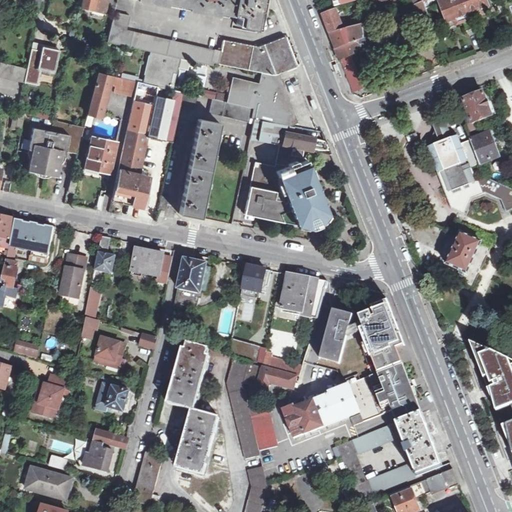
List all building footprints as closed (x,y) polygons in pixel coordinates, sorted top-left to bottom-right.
[(39,8),(41,0),(27,0),(27,5),(39,8)] [(82,0),(81,7),(103,12),(105,0),(82,0)] [(136,0),(216,16),(217,12),(231,15),(234,0),(136,0)] [(234,0),(231,15),(238,16),(237,25),(258,29),(263,4),(263,0),(234,0)] [(422,0),(423,3),(426,11),(433,8),(430,1),(432,0),(435,0),(437,2),(440,0),(422,0)] [(461,0),(446,0),(439,3),(448,24),(454,22),(456,27),(462,24),(466,33),(474,30),(470,21),(467,14),(461,0)] [(461,0),(467,14),(470,21),(484,15),(482,10),(489,7),(485,0),(461,0)] [(426,11),(423,3),(413,7),(418,19),(428,15),(426,11)] [(330,34),(362,25),(361,18),(361,19),(341,24),(340,21),(336,10),(323,15),(330,34)] [(115,12),(107,43),(150,52),(180,59),(213,66),(214,63),(211,62),(213,51),(126,31),(129,15),(115,12)] [(340,21),(341,24),(361,19),(361,18),(361,15),(340,21)] [(362,25),(330,34),(336,49),(337,52),(339,58),(340,60),(341,60),(345,58),(345,61),(347,61),(350,70),(360,66),(356,54),(360,52),(376,50),(376,39),(375,36),(368,36),(369,39),(363,40),(363,35),(366,35),(367,33),(366,23),(364,24),(362,25)] [(258,47),(223,40),(221,51),(219,64),(261,73),(275,75),(297,67),(295,62),(285,37),(258,47)] [(55,75),(60,49),(32,44),(25,82),(37,85),(40,72),(55,75)] [(221,51),(214,50),(213,51),(211,62),(214,63),(219,64),(221,51)] [(150,52),(143,84),(169,89),(173,73),(176,74),(180,59),(150,52)] [(345,58),(341,60),(342,63),(348,79),(353,93),(369,87),(360,66),(350,70),(347,61),(345,61),(345,58)] [(27,68),(0,62),(0,76),(24,82),(27,68)] [(92,115),(102,117),(110,85),(112,76),(98,73),(87,113),(92,115)] [(275,75),(261,73),(259,83),(233,77),(227,103),(253,108),(251,118),(255,119),(263,120),(287,125),(291,125),(294,124),(275,75)] [(117,78),(116,86),(114,92),(135,97),(138,82),(117,78)] [(143,84),(138,82),(135,97),(118,170),(139,174),(147,137),(173,142),(181,107),(184,93),(169,89),(143,84)] [(223,101),(225,94),(203,89),(201,96),(223,101)] [(463,100),(472,121),(473,124),(492,117),(482,92),(463,100)] [(198,96),(184,93),(181,107),(195,109),(198,96)] [(227,103),(212,99),(210,113),(254,123),(255,119),(251,118),(253,108),(227,103)] [(310,101),(308,101),(312,111),(314,110),(316,109),(312,100),(310,101)] [(196,118),(179,214),(201,218),(220,123),(196,118)] [(263,120),(255,119),(254,123),(251,139),(258,141),(263,120)] [(287,125),(263,120),(258,141),(279,145),(282,145),(285,132),(287,125)] [(435,131),(428,148),(429,151),(437,172),(440,179),(452,209),(461,213),(465,215),(469,205),(472,198),(486,193),(502,201),(507,213),(511,210),(511,189),(485,178),(475,181),(470,168),(480,164),(481,166),(500,158),(490,131),(470,139),(470,140),(461,144),(458,136),(453,138),(449,129),(446,121),(433,126),(435,131)] [(472,121),(464,124),(467,133),(476,130),(473,124),(472,121)] [(77,153),(80,142),(65,139),(66,134),(33,127),(30,143),(34,144),(33,150),(32,154),(28,171),(57,177),(60,160),(61,156),(62,150),(66,151),(77,153)] [(285,132),(282,145),(303,149),(310,151),(311,148),(313,138),(285,132)] [(418,134),(407,137),(410,144),(420,141),(418,134)] [(92,137),(86,165),(110,171),(117,142),(92,137)] [(326,140),(313,138),(311,148),(331,152),(330,150),(327,144),(326,140)] [(279,145),(275,166),(255,161),(244,214),(307,227),(308,224),(318,220),(321,222),(327,213),(316,184),(314,185),(311,179),(309,174),(310,170),(306,158),(303,158),(303,151),(303,149),(282,145),(279,145)] [(111,200),(143,206),(149,177),(139,174),(118,170),(111,200)] [(75,190),(77,181),(70,180),(68,189),(75,190)] [(158,209),(165,211),(168,197),(161,195),(158,209)] [(0,216),(0,217),(0,245),(11,248),(11,246),(16,219),(0,216)] [(16,219),(11,246),(33,251),(50,254),(55,227),(16,219)] [(474,239),(461,233),(454,249),(447,264),(453,267),(460,270),(467,274),(471,266),(474,260),(477,252),(481,243),(474,239)] [(110,238),(102,237),(99,253),(107,255),(110,238)] [(133,270),(134,270),(160,276),(164,255),(137,250),(133,270)] [(33,251),(32,256),(49,259),(50,254),(33,251)] [(99,253),(95,271),(113,275),(117,257),(107,255),(99,253)] [(80,261),(81,257),(69,255),(62,292),(71,295),(70,297),(79,300),(86,266),(79,265),(80,261)] [(178,260),(171,293),(198,298),(199,293),(205,293),(210,269),(205,269),(205,265),(178,260)] [(6,297),(11,298),(16,299),(18,289),(13,287),(18,263),(8,261),(2,286),(1,293),(1,295),(6,297)] [(243,268),(238,293),(259,297),(260,294),(266,295),(268,287),(271,273),(243,268)] [(327,282),(326,282),(319,281),(317,280),(307,278),(288,274),(286,287),(282,308),(285,309),(303,312),(302,316),(318,319),(320,311),(327,282)] [(18,289),(16,299),(11,298),(11,300),(18,302),(21,289),(18,289)] [(92,289),(87,312),(96,314),(98,306),(94,305),(97,290),(92,289)] [(195,310),(198,298),(171,293),(169,305),(195,310)] [(363,327),(355,330),(365,355),(403,340),(397,326),(394,317),(387,300),(371,307),(375,316),(372,317),(370,311),(359,316),(361,321),(363,327)] [(336,359),(347,316),(332,312),(329,325),(331,326),(324,356),(336,359)] [(352,317),(347,316),(336,359),(341,360),(348,333),(349,326),(352,317)] [(82,337),(94,340),(98,322),(86,319),(82,337)] [(363,327),(361,321),(349,326),(348,333),(355,330),(363,327)] [(170,328),(170,327),(168,338),(182,341),(183,336),(184,331),(170,328)] [(154,349),(157,338),(132,332),(129,342),(154,349)] [(124,359),(129,344),(105,337),(98,361),(113,366),(114,360),(118,361),(119,358),(124,359)] [(230,355),(259,362),(262,348),(233,339),(230,355)] [(365,355),(373,375),(403,363),(411,360),(407,350),(403,340),(365,355)] [(14,353),(26,357),(27,349),(16,346),(14,353)] [(39,360),(41,351),(27,349),(26,357),(39,360)] [(195,352),(196,353),(194,359),(188,382),(179,413),(204,420),(206,420),(223,359),(208,355),(195,352)] [(497,394),(491,397),(497,411),(511,405),(511,404),(511,366),(511,367),(508,360),(488,352),(480,356),(487,373),(483,375),(488,389),(494,387),(497,394)] [(124,359),(119,358),(118,361),(114,360),(113,366),(122,368),(124,359)] [(235,358),(228,384),(246,459),(261,455),(260,451),(250,408),(244,384),(250,364),(250,362),(235,358)] [(302,376),(304,367),(270,358),(268,367),(302,376)] [(0,388),(7,390),(13,367),(8,366),(7,368),(2,367),(2,364),(0,363),(0,388)] [(373,375),(352,384),(344,387),(326,394),(327,396),(296,408),(295,407),(284,410),(295,438),(360,412),(361,414),(351,418),(354,426),(392,411),(397,423),(398,423),(422,413),(418,401),(413,389),(410,381),(403,363),(373,375)] [(298,377),(250,364),(244,384),(258,388),(258,390),(268,392),(270,383),(280,385),(295,389),(298,377)] [(50,386),(41,383),(36,403),(40,404),(37,413),(52,417),(54,408),(58,409),(60,409),(66,390),(69,391),(72,381),(57,377),(54,387),(50,386)] [(130,386),(106,379),(104,385),(118,388),(129,391),(130,386)] [(124,412),(130,391),(129,391),(118,388),(104,385),(97,409),(107,412),(108,408),(124,412)] [(490,393),(491,397),(497,394),(494,387),(488,389),(490,393)] [(260,451),(278,447),(268,404),(250,408),(260,451)] [(398,423),(403,437),(407,446),(405,447),(407,454),(410,453),(414,463),(419,476),(442,467),(431,438),(422,413),(398,423)] [(195,447),(187,477),(215,484),(231,427),(206,420),(204,420),(198,437),(195,447)] [(511,422),(503,426),(511,449),(511,422)] [(338,446),(358,499),(359,501),(419,477),(419,476),(414,463),(368,481),(357,455),(403,437),(398,423),(397,423),(338,446)] [(127,450),(129,440),(98,431),(95,441),(105,444),(127,450)] [(55,440),(52,447),(66,451),(68,444),(55,440)] [(105,444),(95,441),(91,454),(87,453),(84,466),(109,472),(114,452),(105,449),(104,449),(105,444)] [(135,501),(157,509),(161,498),(153,495),(162,463),(160,462),(161,456),(155,454),(148,453),(147,452),(146,453),(144,462),(144,464),(143,465),(140,476),(140,477),(139,481),(137,489),(134,501),(135,501)] [(64,470),(67,460),(52,456),(50,466),(64,470)] [(275,456),(267,458),(269,467),(276,466),(275,456)] [(247,511),(262,511),(269,487),(266,474),(264,467),(250,470),(254,488),(247,511)] [(34,469),(28,489),(50,495),(67,500),(72,480),(56,475),(34,469)] [(411,486),(420,508),(423,507),(420,497),(447,487),(448,489),(460,485),(454,469),(411,486)] [(411,486),(392,493),(399,511),(415,511),(420,510),(420,508),(411,486)] [(376,511),(372,502),(371,502),(362,506),(364,511),(376,511)]
